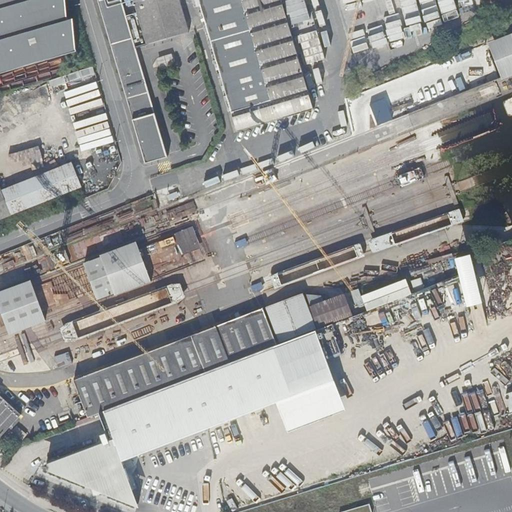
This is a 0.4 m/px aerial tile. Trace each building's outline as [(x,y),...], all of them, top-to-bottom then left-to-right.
[(0,0),(0,75),(78,52),(77,49),(74,19),(69,20),(66,0),(0,0)] [(121,0),(97,0),(100,9),(145,164),(168,157),(124,11),(121,0)] [(134,0),(146,44),(189,31),(180,0),(134,0)] [(237,131),(313,108),(281,0),(194,0),(197,7),(200,6),(237,131)] [(511,33),(483,44),(498,82),(511,76),(511,33)] [(3,192),(12,215),(83,187),(74,164),(3,192)] [(0,184),(0,219),(12,215),(3,192),(0,184)] [(369,309),(411,293),(405,279),(364,295),(369,309)] [(302,293),(265,307),(279,342),(315,329),(302,293)] [(320,295),(305,295),(317,328),(352,315),(344,293),(322,301),(320,295)] [(274,346),(276,345),(263,307),(74,379),(87,417),(102,411),(274,346)] [(112,437),(37,465),(139,505),(122,460),(278,401),(289,431),(348,407),(318,329),(274,346),(102,411),(112,437)] [(0,434),(1,435),(20,415),(0,395),(0,434)]
